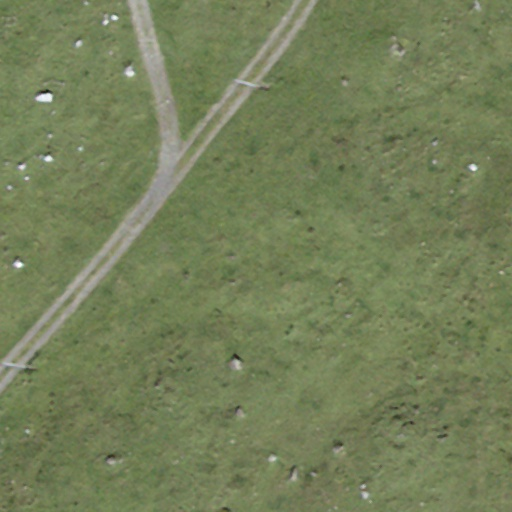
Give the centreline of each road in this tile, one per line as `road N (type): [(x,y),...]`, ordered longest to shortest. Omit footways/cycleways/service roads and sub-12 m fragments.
road 1 (track): [(0,378),(174,180),(307,0)]
road 2 (track): [(174,180),(135,0)]
